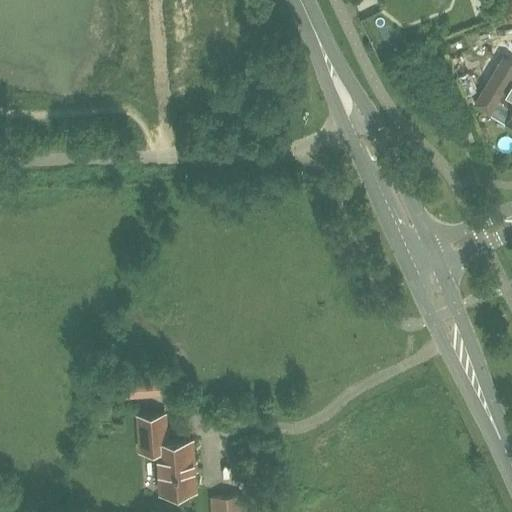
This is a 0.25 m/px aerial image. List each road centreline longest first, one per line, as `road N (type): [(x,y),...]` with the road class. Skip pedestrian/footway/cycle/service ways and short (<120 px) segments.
road 1 (unclassified): [(356,126),(287,152),(0,163)]
road 2 (secondary): [(414,251),(511,470)]
road 3 (secondary): [(299,0),(356,126)]
road 4 (secondary): [(356,126),(414,251)]
